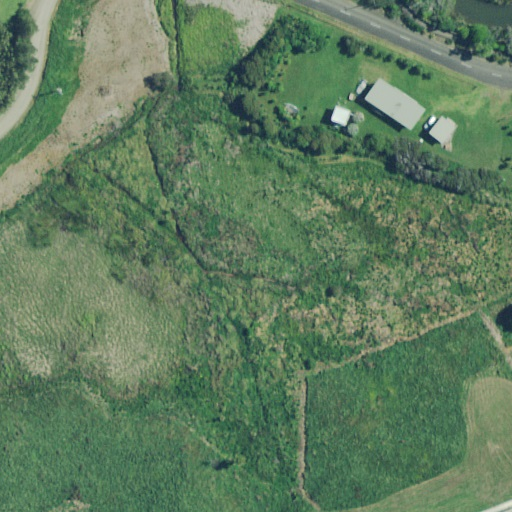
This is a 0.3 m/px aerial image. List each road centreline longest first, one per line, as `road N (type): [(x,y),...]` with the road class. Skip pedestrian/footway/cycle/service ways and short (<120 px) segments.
road 1 (residential): [(511,79),(314,0)]
road 2 (unclassified): [(49,0),(24,92),(0,126)]
